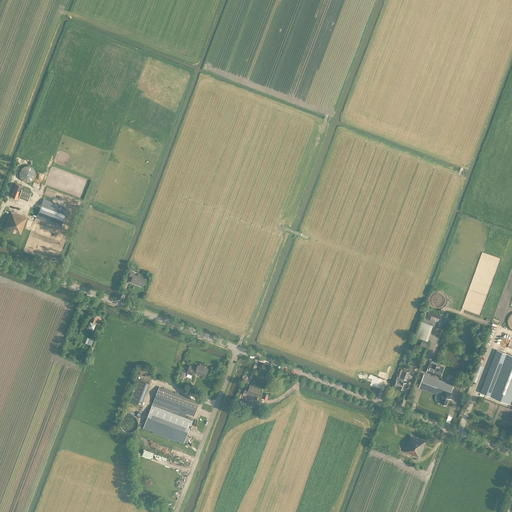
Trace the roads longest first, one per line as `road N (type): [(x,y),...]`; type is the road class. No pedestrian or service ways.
road 1 (tertiary): [(511,453),(0,259)]
road 2 (track): [(377,402),(416,278),(282,228)]
road 3 (track): [(282,228),(278,221),(332,96)]
road 4 (track): [(282,228),(237,349)]
